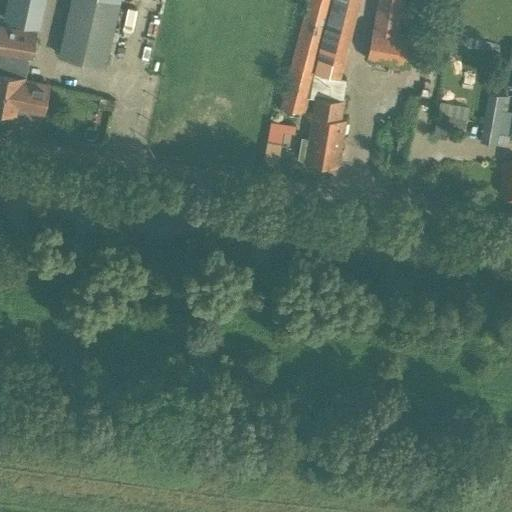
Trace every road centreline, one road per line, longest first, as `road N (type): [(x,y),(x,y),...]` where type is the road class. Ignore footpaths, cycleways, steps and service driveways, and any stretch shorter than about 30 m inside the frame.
road 1 (track): [(0,313),(164,339),(250,341),(511,402)]
road 2 (unclassified): [(131,163),(0,142)]
